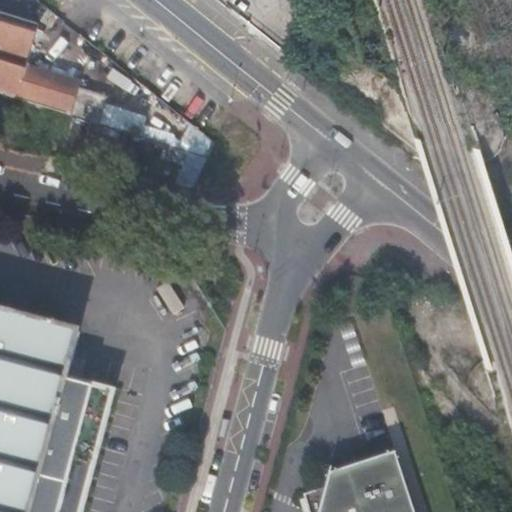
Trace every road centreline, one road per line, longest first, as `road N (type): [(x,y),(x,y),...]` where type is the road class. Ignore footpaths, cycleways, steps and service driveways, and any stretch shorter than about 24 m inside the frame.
road 1 (residential): [(288,244),(219,221),(0,175)]
road 2 (residential): [(224,511),(280,305),(288,244)]
road 3 (secondary): [(325,137),(154,0)]
road 4 (secondary): [(511,283),(383,186)]
road 5 (residential): [(325,137),(281,213),(288,244)]
